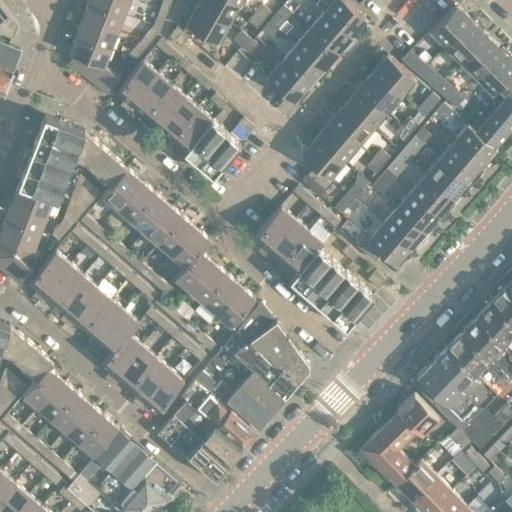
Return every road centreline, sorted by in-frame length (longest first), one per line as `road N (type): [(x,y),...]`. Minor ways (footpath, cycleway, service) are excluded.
road 1 (residential): [(230,508),(0,294)]
road 2 (residential): [(218,219),(285,132),(410,0)]
road 3 (residential): [(36,68),(218,219)]
road 4 (tertiary): [(360,372),(511,212)]
road 5 (residential): [(218,219),(229,243),(360,372)]
road 6 (tertiary): [(230,508),(360,372)]
